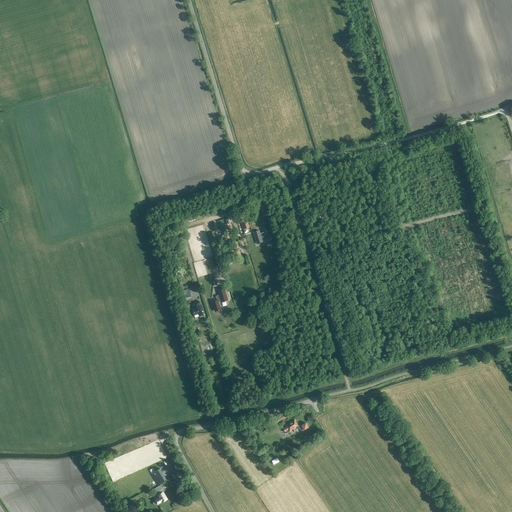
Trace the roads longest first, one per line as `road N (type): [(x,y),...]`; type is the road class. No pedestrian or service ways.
road 1 (track): [(274,167),(511,105)]
road 2 (unclassified): [(212,511),(178,435),(323,396)]
road 3 (unclassified): [(274,167),(255,173),(238,163),(188,0)]
